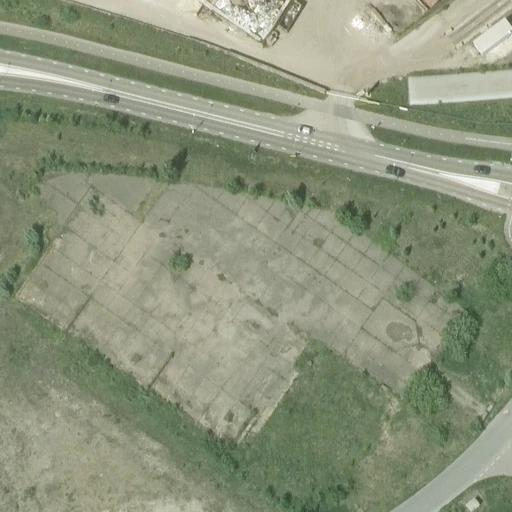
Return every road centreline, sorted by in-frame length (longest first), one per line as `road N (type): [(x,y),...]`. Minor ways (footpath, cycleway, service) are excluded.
road 1 (secondary): [(434,172),(119,94)]
road 2 (unclassified): [(414,511),(511,424)]
road 3 (secondary): [(119,94),(0,56)]
